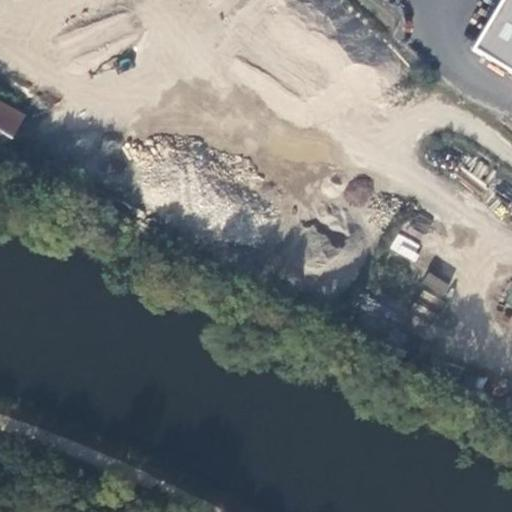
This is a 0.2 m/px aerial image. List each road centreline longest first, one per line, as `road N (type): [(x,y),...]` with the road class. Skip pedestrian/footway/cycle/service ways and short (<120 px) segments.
road 1 (track): [(121,0),(16,44),(74,129),(301,243)]
road 2 (track): [(511,162),(429,108),(201,0)]
road 3 (track): [(301,243),(358,74)]
road 4 (track): [(232,14),(174,179)]
